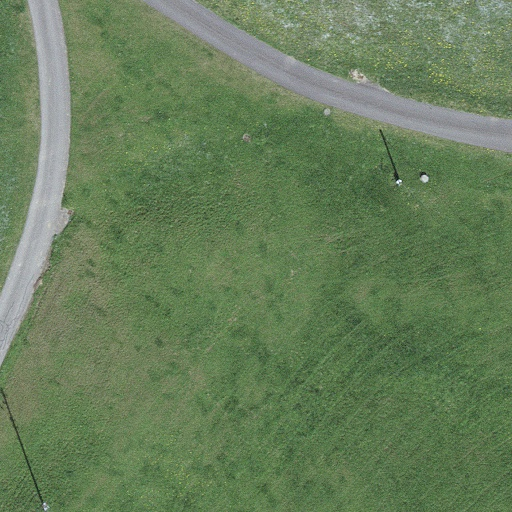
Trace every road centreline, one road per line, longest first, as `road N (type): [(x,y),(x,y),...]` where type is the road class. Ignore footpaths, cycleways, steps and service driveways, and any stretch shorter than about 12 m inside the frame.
road 1 (unclassified): [(164,0),(303,79),(417,116),(511,135)]
road 2 (unclassified): [(0,328),(53,167),(55,91),(42,0)]
